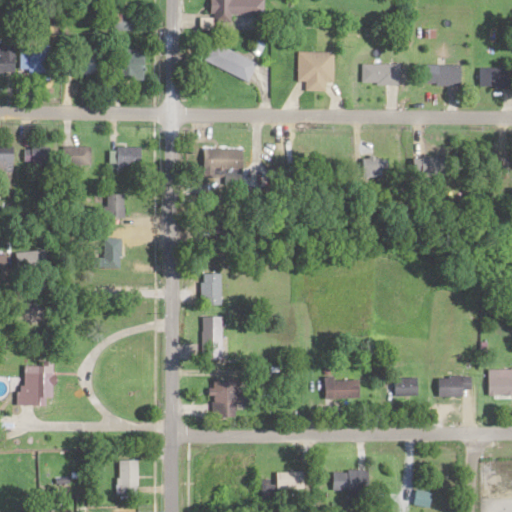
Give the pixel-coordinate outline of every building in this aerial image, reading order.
[(266,1),(234,1),(234,0),(214,0),(214,29),(233,29),(233,18),(266,18),(266,1)] [(19,69),(52,68),(51,42),(19,43),(19,69)] [(0,68),(16,68),(16,45),(0,44),(0,68)] [(247,80),(253,62),(213,47),(206,65),(247,80)] [(145,53),(119,53),(119,78),(145,78),(145,53)] [(334,55),(297,55),(297,79),(303,79),(303,90),(322,90),(322,79),(333,79),(334,55)] [(455,83),(455,67),(443,67),(443,65),(420,65),(420,83),(455,83)] [(397,67),(360,67),(360,83),(397,83),(397,67)] [(476,86),(511,85),(511,68),(476,68),(476,86)] [(0,168),(5,171),(14,150),(0,142),(0,168)] [(49,144),(23,143),(22,160),(49,161),(49,144)] [(88,144),(60,144),(60,162),(88,162),(88,144)] [(139,145),(111,145),(111,164),(139,164),(139,145)] [(239,173),(239,146),(200,146),(200,173),(239,173)] [(444,155),(416,155),(416,173),(444,173),(444,155)] [(387,157),(365,157),(365,160),(358,160),(358,174),(387,174),(387,157)] [(121,215),(121,191),(102,191),(102,215),(121,215)] [(94,256),(94,265),(118,265),(118,235),(99,235),(99,256),(94,256)] [(45,266),(45,249),(12,249),(12,266),(45,266)] [(217,271),(197,271),(197,302),(217,302),(217,271)] [(218,314),(198,314),(198,348),(218,348),(218,314)] [(27,403),(47,403),(47,360),(27,360),(27,403)] [(511,367),(483,367),(483,394),(511,394),(511,367)] [(433,392),(467,392),(467,374),(433,374),(433,392)] [(413,375),(388,375),(388,393),(413,393),(413,375)] [(319,376),(319,396),(351,396),(351,376),(319,376)] [(243,403),(242,378),(208,378),(209,414),(232,414),(232,403),(243,403)] [(114,457),(115,491),(134,491),(133,457),(114,457)] [(197,466),(197,501),(222,501),(222,466),(197,466)] [(326,488),(361,488),(361,467),(326,467),(326,488)] [(269,487),(298,486),(297,469),(269,470),(269,482),(256,482),(256,499),(269,499),(269,487)] [(37,511),(57,511),(57,509),(45,509),(45,500),(37,500),(37,511)]
